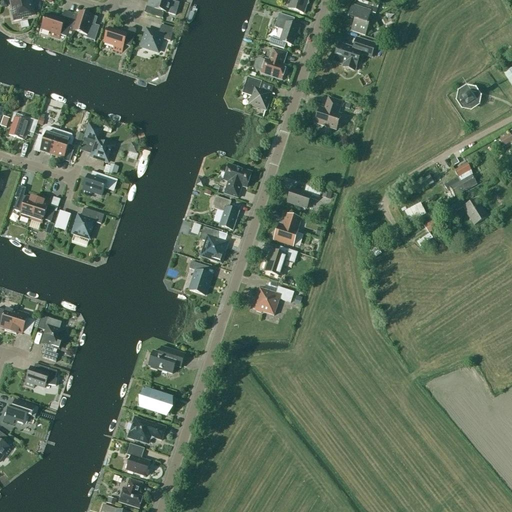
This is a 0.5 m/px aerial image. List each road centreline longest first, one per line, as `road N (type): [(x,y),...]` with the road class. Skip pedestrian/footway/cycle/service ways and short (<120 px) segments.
road 1 (residential): [(159,511),(327,0)]
road 2 (residential): [(386,216),(381,208),(396,181),(511,123)]
